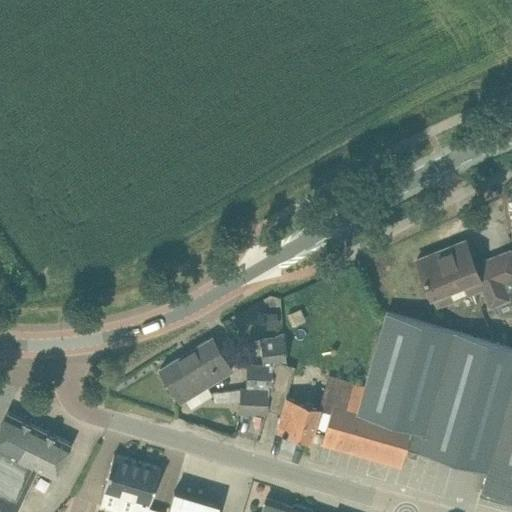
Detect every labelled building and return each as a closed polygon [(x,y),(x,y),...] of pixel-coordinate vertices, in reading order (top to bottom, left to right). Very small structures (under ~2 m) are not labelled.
[(417,258),(432,294),(478,276),(490,304),(508,297),(508,296),(511,293),(511,259),(496,266),(492,256),(475,263),(465,238),(417,258)] [(364,384),(353,381),(346,407),(333,403),(324,432),(322,441),(401,464),(407,445),(488,468),(511,383),(511,343),(387,307),(364,384)] [(212,336),(186,352),(206,384),(232,369),(212,336)] [(263,363),(249,363),(249,387),(269,388),(269,386),(273,386),(274,358),(286,362),(284,340),(261,343),(263,363)] [(206,384),(186,352),(161,367),(181,400),(206,384)] [(277,428),(311,438),(314,429),(324,432),(333,403),(345,406),(353,381),(328,374),(319,404),(285,394),(295,365),(286,362),(274,358),(273,386),(269,386),(269,388),(268,408),(282,412),(277,428)] [(482,488),(511,496),(511,383),(488,468),(482,488)] [(269,388),(249,387),(241,387),(240,411),(266,412),(266,408),(268,408),(269,388)] [(0,487),(7,491),(39,426),(7,411),(0,425),(0,487)] [(7,491),(22,498),(38,466),(55,474),(71,442),(39,426),(7,491)] [(164,511),(165,510),(149,506),(161,466),(114,452),(104,488),(137,498),(132,511),(164,511)] [(215,511),(218,503),(174,490),(167,511),(215,511)] [(288,511),(291,505),(266,497),(260,511),(288,511)] [(292,506),(291,505),(288,511),(319,511),(317,511),(316,511),(313,511),(313,509),(294,503),(292,506)]
